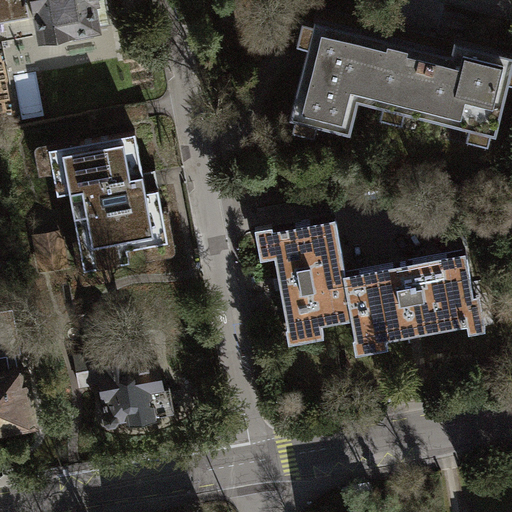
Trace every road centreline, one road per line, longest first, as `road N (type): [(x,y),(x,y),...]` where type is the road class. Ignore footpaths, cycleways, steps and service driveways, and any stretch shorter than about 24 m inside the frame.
road 1 (residential): [(258,462),(169,0)]
road 2 (secondary): [(0,508),(258,462)]
road 3 (secondary): [(258,462),(511,415)]
